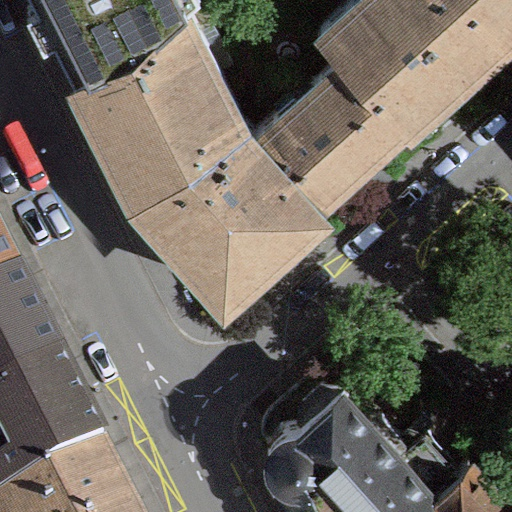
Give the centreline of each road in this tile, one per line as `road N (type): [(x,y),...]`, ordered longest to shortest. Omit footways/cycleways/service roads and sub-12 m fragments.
road 1 (residential): [(176,425),(511,127)]
road 2 (residential): [(176,425),(0,78)]
